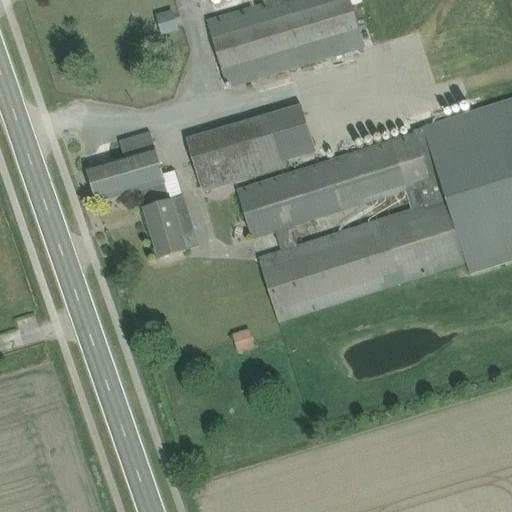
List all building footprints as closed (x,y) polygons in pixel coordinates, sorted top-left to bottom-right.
[(227,85),(366,50),(353,0),(263,0),(264,4),(210,18),(227,85)] [(157,16),(163,36),(179,31),(173,11),(157,16)] [(270,118),(189,141),(202,194),(285,169),(284,163),(270,118)] [(90,169),(87,170),(98,204),(142,191),(148,210),(146,210),(147,213),(151,225),(147,226),(151,237),(154,236),(161,260),(187,252),(183,237),(191,235),(193,232),(194,229),(184,198),(171,202),(166,184),(167,184),(152,134),(121,143),(125,158),(90,169)] [(250,330),(234,335),(239,352),(255,347),(250,330)]
